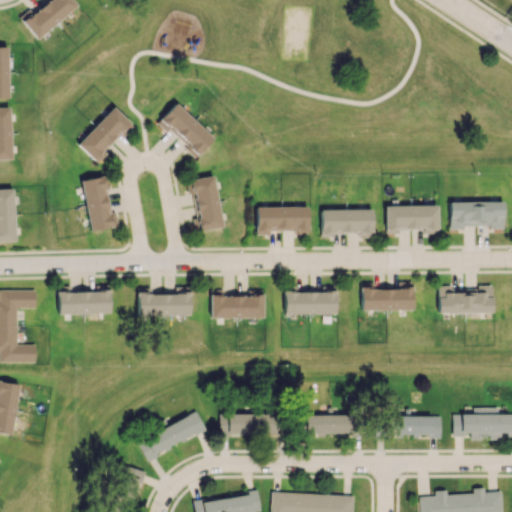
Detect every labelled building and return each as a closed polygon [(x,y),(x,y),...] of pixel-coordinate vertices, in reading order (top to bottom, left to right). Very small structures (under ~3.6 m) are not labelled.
[(74,5),(70,0),(45,0),(30,13),(27,9),(17,18),(34,38),(74,5)] [(194,156),(211,137),(173,102),(156,121),(194,156)] [(0,106),(0,158),(8,159),(7,107),(0,106)] [(93,161),(129,123),(111,106),(76,144),(93,161)] [(79,180),(88,229),(115,224),(113,212),(110,213),(103,175),(79,180)] [(189,179),(195,217),(191,218),(193,231),(220,226),(211,175),(189,179)] [(0,241),(12,241),(11,188),(0,188),(0,241)] [(447,201),(447,226),(487,226),(487,228),(501,228),(501,201),(447,201)] [(435,205),(382,206),(383,228),(421,228),(421,236),(435,235),(435,205)] [(254,234),(268,234),(268,231),(305,231),(305,206),(254,207),(254,234)] [(318,209),(319,234),(357,233),(357,237),(370,237),(369,208),(318,209)] [(436,313),(490,312),(489,284),(475,285),(475,290),(449,290),(449,285),(435,285),(436,313)] [(56,313),(107,312),(106,285),(94,285),(94,290),(69,291),(69,285),(55,286),(56,313)] [(135,314),(186,315),(187,287),(173,286),(173,293),(149,292),(149,287),(135,287),(135,314)] [(281,313),(333,313),(333,286),(319,286),(319,291),(295,291),(295,286),(281,286),(281,313)] [(0,361),(33,361),(33,344),(14,344),(14,307),(33,307),(33,289),(0,289),(0,361)] [(260,295),(222,295),(222,289),(208,290),(209,317),(260,317),(260,295)] [(16,384),(0,381),(0,433),(8,435),(16,384)] [(511,413),(495,413),(495,407),(470,407),(470,413),(450,413),(450,434),(468,434),(468,437),(488,437),(488,439),(499,439),(499,434),(511,434),(511,413)] [(143,457),(203,429),(195,411),(135,439),(143,457)] [(217,435),(277,434),(276,413),(217,413),(217,435)] [(303,414),(304,433),(350,433),(349,424),(356,423),(356,414),(303,414)] [(438,416),(383,415),(383,427),(374,427),(374,435),(438,436),(438,416)] [(141,470),(121,464),(111,499),(131,505),(141,470)] [(499,511),(498,491),(482,492),(482,487),(470,487),(470,493),(444,494),(444,489),(432,490),(432,495),(417,496),(417,511),(499,511)] [(258,511),(255,489),(243,490),(244,494),(191,501),(192,511),(258,511)] [(268,511),(350,511),(351,494),(269,491),(268,511)]
